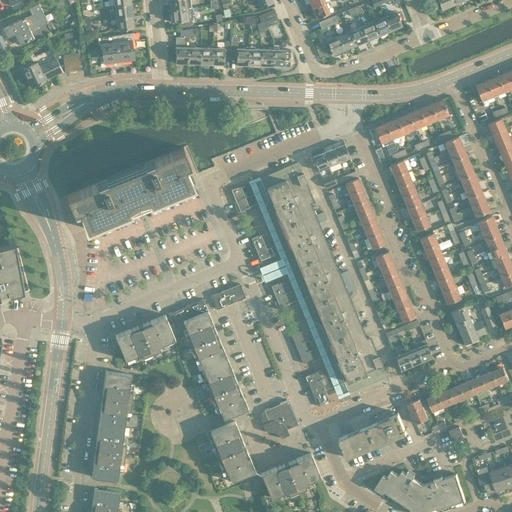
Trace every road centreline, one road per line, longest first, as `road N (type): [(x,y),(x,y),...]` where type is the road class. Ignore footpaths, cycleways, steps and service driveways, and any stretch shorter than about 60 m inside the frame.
road 1 (residential): [(450,361),(423,285),(408,278),(383,220),(389,201),(355,120)]
road 2 (residential): [(301,141),(398,384)]
road 3 (residential): [(74,511),(93,321)]
road 4 (tertiary): [(37,511),(62,325)]
road 5 (residential): [(240,260),(208,180),(301,141)]
road 6 (tertiary): [(162,89),(346,95)]
road 7 (residential): [(317,424),(304,414),(240,260)]
road 8 (tertiary): [(62,325),(58,259),(22,168)]
road 9 (residential): [(454,78),(511,230)]
road 10 (residential): [(93,321),(240,260)]
road 11 (residential): [(0,475),(26,320)]
road 12 (tertiary): [(31,136),(99,96),(162,89)]
